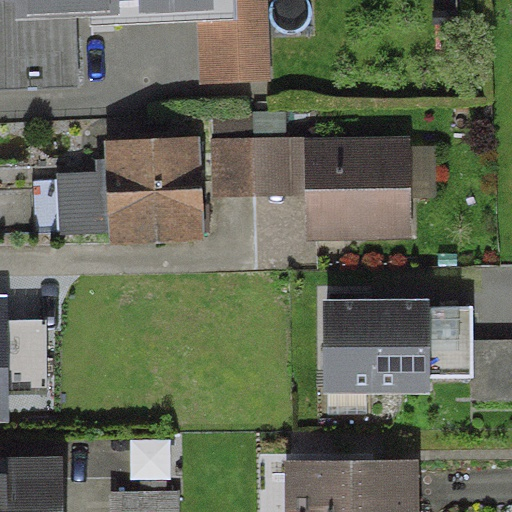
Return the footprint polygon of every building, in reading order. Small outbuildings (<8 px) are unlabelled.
[(201,0),(13,0),(14,5),(0,5),(0,91),(72,89),(69,13),(85,12),(85,28),(91,28),(90,23),(106,22),(106,27),(112,27),(112,10),(202,7),(201,0)] [(113,240),(191,236),(188,148),(162,149),(161,139),(134,140),(135,151),(108,152),(109,180),(112,234),(113,240)] [(250,195),(306,194),(306,152),(306,142),(249,143),(250,195)] [(212,195),(250,195),(249,143),(211,144),(212,195)] [(307,234),(400,232),(399,150),(306,152),(306,194),(307,234)] [(62,236),(112,234),(109,180),(28,184),(31,238),(62,236)] [(330,388),(438,389),(438,375),(471,375),(472,318),(438,318),(439,305),(331,304),(330,388)] [(49,390),(49,334),(17,335),(17,325),(0,325),(0,376),(15,376),(15,390),(49,390)] [(34,500),(34,472),(0,472),(0,511),(49,511),(50,500),(34,500)] [(406,511),(402,508),(402,473),(292,474),(292,511),(406,511)] [(110,511),(171,511),(171,497),(110,497),(110,511)]
